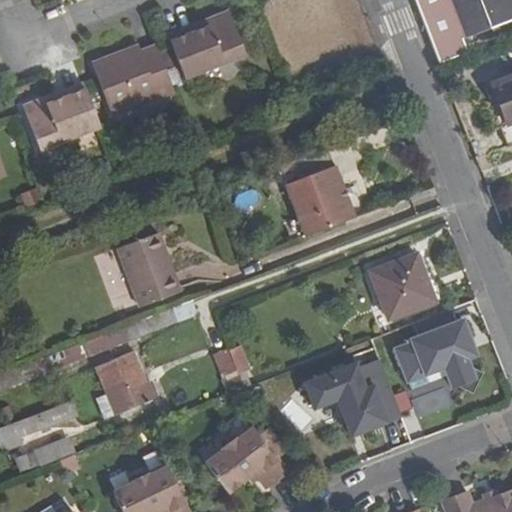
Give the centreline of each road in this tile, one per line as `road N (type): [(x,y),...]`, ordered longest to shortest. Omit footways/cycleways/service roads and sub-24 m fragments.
road 1 (residential): [(394,0),(511,303)]
road 2 (residential): [(511,423),(365,478),(307,511)]
road 3 (residential): [(137,0),(18,47),(0,0)]
